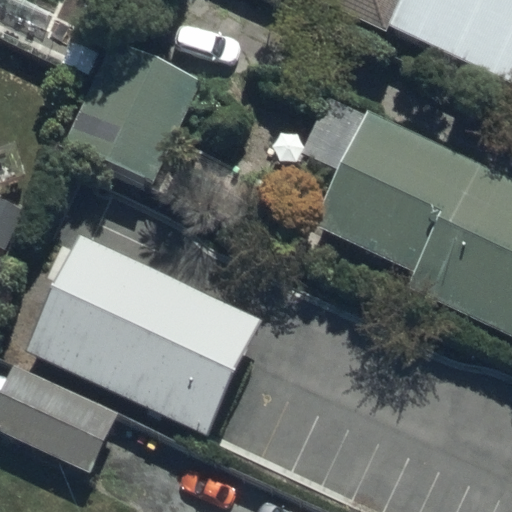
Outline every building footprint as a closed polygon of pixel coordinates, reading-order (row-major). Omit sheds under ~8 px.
[(511,0),(310,0),(389,37),(392,30),(511,87),(511,0)] [(158,188),(201,84),(119,41),(70,147),(158,188)] [(511,183),(370,116),(319,230),(420,279),(414,293),(511,339),(511,183)] [(86,241),(32,356),(212,441),(266,327),(86,241)] [(120,421),(15,372),(0,404),(0,435),(94,478),(120,421)]
